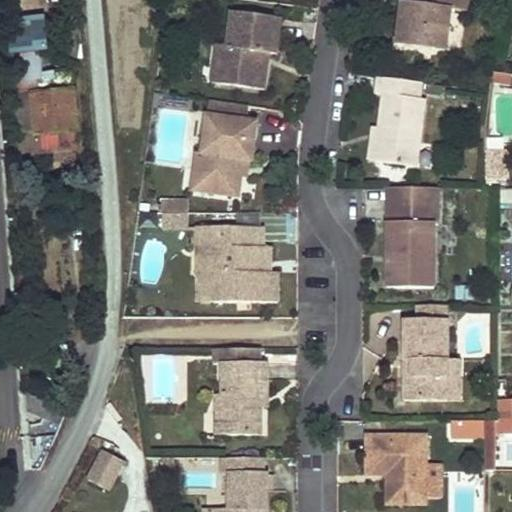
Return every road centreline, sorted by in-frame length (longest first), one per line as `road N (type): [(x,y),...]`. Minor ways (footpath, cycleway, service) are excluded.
road 1 (residential): [(98,0),(121,269),(94,393),(27,511)]
road 2 (residential): [(316,511),(312,403),(346,333),(343,250),(310,188),(315,99),(334,0)]
